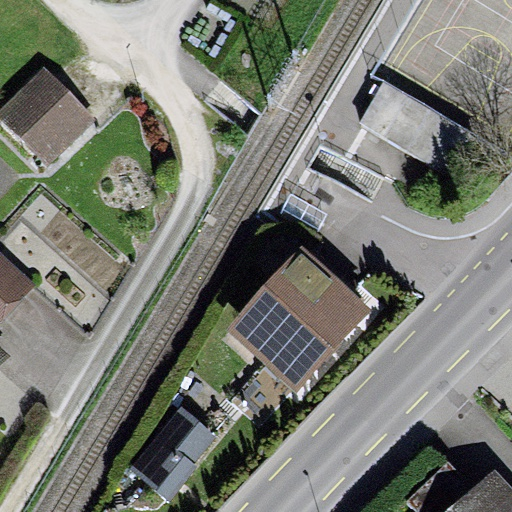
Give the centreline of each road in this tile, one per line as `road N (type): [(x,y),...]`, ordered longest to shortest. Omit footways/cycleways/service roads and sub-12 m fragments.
road 1 (secondary): [(278,511),(487,294)]
road 2 (residential): [(487,294),(389,199)]
